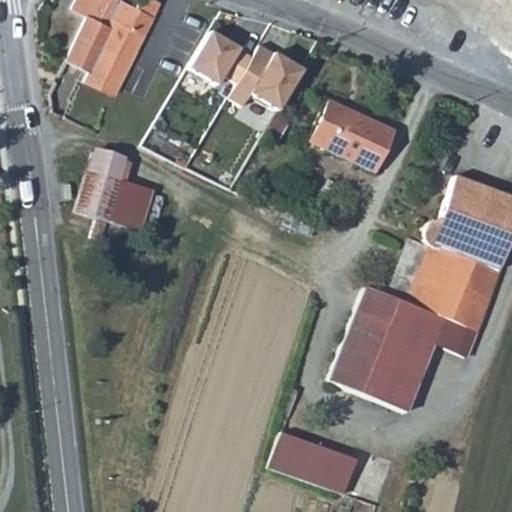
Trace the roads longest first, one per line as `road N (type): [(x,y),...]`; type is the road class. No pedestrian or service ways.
road 1 (secondary): [(12,50),(69,511)]
road 2 (unknown): [(161,0),(159,115),(170,148),(226,188),(266,204),(295,239),(333,253)]
road 3 (residential): [(298,13),(511,101)]
